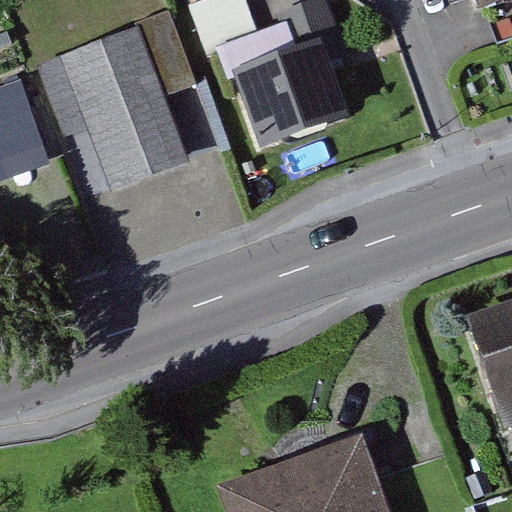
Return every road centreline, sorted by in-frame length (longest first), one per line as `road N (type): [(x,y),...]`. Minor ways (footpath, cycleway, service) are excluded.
road 1 (primary): [(0,377),(477,210)]
road 2 (residential): [(395,0),(477,210)]
